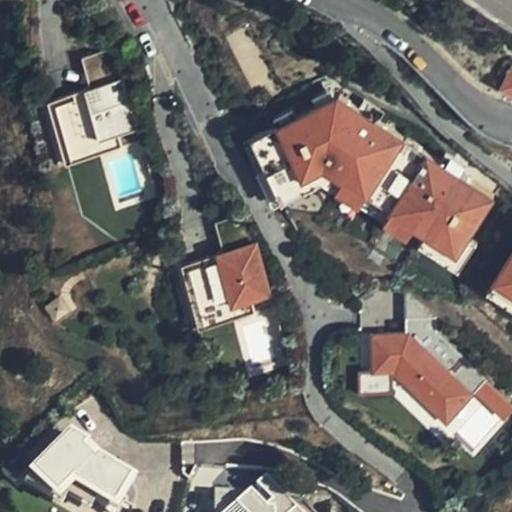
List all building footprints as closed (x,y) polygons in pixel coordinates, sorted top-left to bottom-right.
[(115,44),(81,52),(90,81),(123,72),(115,44)] [(511,56),(500,79),(511,85),(511,56)] [(137,124),(123,72),(90,81),(84,82),(98,134),(137,124)] [(469,232),(496,192),(336,86),(249,128),(253,132),(241,135),(274,198),(319,177),(462,264),(477,241),(469,232)] [(257,236),(215,246),(229,301),(271,290),(257,236)] [(511,241),(484,284),(511,300),(511,241)] [(504,418),(511,409),(511,404),(484,377),(470,388),(410,328),(358,328),(360,388),(394,387),(393,368),(449,418),(473,391),(504,418)] [(133,456),(116,426),(91,439),(108,469),(133,456)] [(301,511),(266,474),(251,488),(215,488),(215,466),(195,466),(195,487),(206,487),(205,511),(301,511)]
